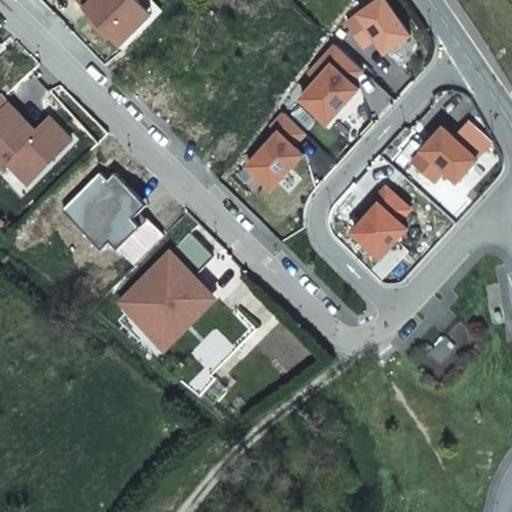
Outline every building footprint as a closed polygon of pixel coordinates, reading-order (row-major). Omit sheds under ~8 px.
[(83,0),(121,39),(148,13),(134,0),(83,0)] [(134,0),(148,13),(159,2),(156,0),(134,0)] [(408,31),(386,0),(371,0),(343,19),(360,44),(373,35),(383,49),(408,31)] [(349,78),(360,66),(333,41),(306,70),(314,78),(298,94),(325,119),(356,85),(349,78)] [(7,98),(0,105),(0,162),(6,156),(27,178),(72,134),(49,111),(35,125),(7,98)] [(244,162),(269,184),(300,150),(291,141),(302,129),(280,109),(268,122),(275,128),(244,162)] [(475,155),(441,123),(409,158),(430,178),(441,166),(454,177),(475,155)] [(187,228),(119,296),(156,333),(195,294),(174,273),(185,262),(193,270),(211,252),(187,228)] [(156,333),(166,343),(216,293),(193,270),(185,262),(174,273),(195,294),(156,333)]
